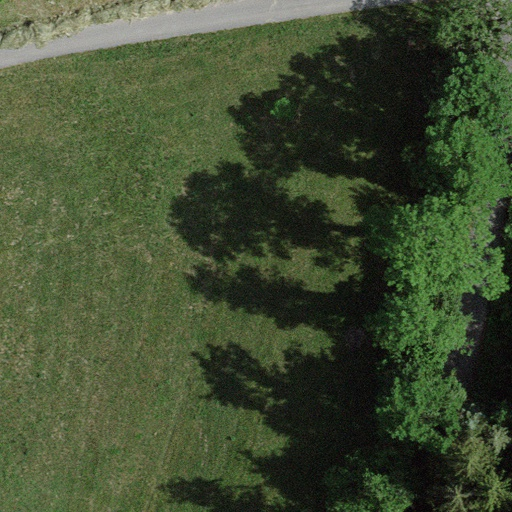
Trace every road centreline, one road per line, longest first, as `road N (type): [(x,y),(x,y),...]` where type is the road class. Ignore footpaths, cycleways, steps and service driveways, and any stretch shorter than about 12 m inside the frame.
road 1 (unclassified): [(511,90),(398,511)]
road 2 (residential): [(337,0),(0,72)]
